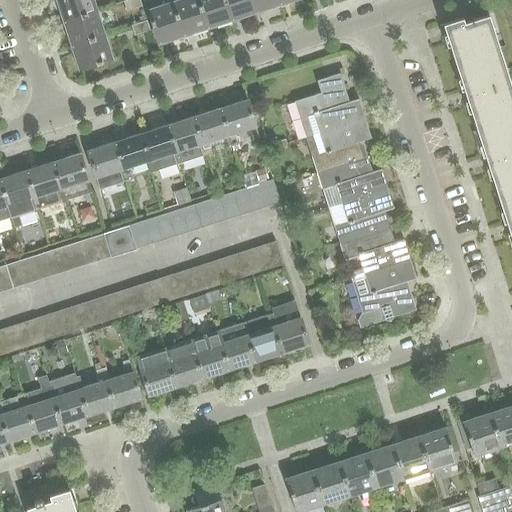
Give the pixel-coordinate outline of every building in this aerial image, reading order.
[(54,0),(62,23),(97,12),(92,0),(54,0)] [(130,0),(124,2),(127,12),(142,7),(139,0),(130,0)] [(206,29),(196,0),(180,0),(171,3),(182,36),(206,29)] [(231,21),(223,0),(196,0),(206,29),(231,21)] [(250,0),(223,0),(231,21),(255,13),(250,0)] [(250,0),(255,13),(279,5),(277,0),(250,0)] [(182,36),(171,3),(147,11),(158,44),(182,36)] [(62,23),(70,48),(105,36),(97,12),(62,23)] [(456,62),(498,48),(487,14),(464,22),(462,16),(439,24),(442,34),(446,33),(456,62)] [(131,27),(135,37),(150,31),(147,22),(131,27)] [(78,70),(112,59),(105,36),(70,48),(78,70)] [(511,116),(511,89),(498,48),(456,62),(465,90),(461,92),(464,101),(468,100),(477,128),(511,116)] [(313,114),(319,132),(363,118),(357,98),(348,101),(339,73),(316,80),(320,93),(294,101),(300,118),(313,114)] [(246,98),(219,107),(228,135),(224,136),(228,147),(238,144),(234,133),(255,127),(246,98)] [(219,107),(192,115),(202,144),(198,145),(201,155),(211,152),(208,142),(224,136),(228,135),(219,107)] [(192,115),(165,124),(175,153),(172,154),(175,164),(184,161),(181,151),(198,145),(202,144),(192,115)] [(511,189),(511,116),(477,128),(486,156),(482,157),(485,167),(489,166),(499,194),(511,189)] [(312,155),(317,172),(366,156),(361,140),(370,137),(363,118),(319,132),(325,151),(312,155)] [(158,169),(175,164),(172,154),(175,153),(165,124),(139,133),(148,161),(145,162),(148,172),(158,169)] [(122,169),(119,171),(122,181),(131,178),(128,168),(145,162),(148,161),(139,133),(113,141),(122,169)] [(278,147),(275,138),(261,142),(264,151),(278,147)] [(103,176),(119,171),(122,169),(113,141),(86,150),(95,178),(96,177),(100,189),(106,187),(103,176)] [(78,153),(51,161),(60,190),(56,191),(60,201),(91,191),(78,153)] [(337,184),(343,202),(386,188),(380,169),(370,172),(366,156),(317,172),(323,189),(337,184)] [(51,161),(25,170),(33,197),(29,199),(33,210),(60,201),(56,191),(60,190),(51,161)] [(268,179),(264,169),(255,172),(259,183),(268,179)] [(33,197),(25,170),(0,177),(0,183),(7,206),(3,208),(7,218),(17,215),(13,204),(29,199),(33,197)] [(272,180),(260,184),(266,206),(279,202),(272,180)] [(260,184),(247,188),(254,210),(266,206),(260,184)] [(247,188),(233,192),(240,214),(254,210),(247,188)] [(335,226),(340,242),(388,226),(383,210),(393,207),(386,188),(343,202),(349,221),(335,226)] [(511,189),(499,194),(508,223),(504,224),(507,233),(511,232),(511,234),(511,189)] [(188,191),(174,196),(177,205),(191,201),(188,191)] [(233,192),(220,196),(227,219),(240,214),(233,192)] [(220,196),(208,200),(215,223),(227,219),(220,196)] [(208,200),(194,205),(201,227),(215,223),(208,200)] [(194,205),(181,209),(188,231),(201,227),(194,205)] [(181,209),(168,213),(175,235),(188,231),(181,209)] [(168,213),(155,217),(162,240),(175,235),(168,213)] [(162,240),(155,217),(141,221),(149,244),(162,240)] [(141,221),(127,226),(135,248),(149,244),(141,221)] [(103,234),(110,256),(135,248),(127,226),(103,234)] [(360,254),(366,272),(409,258),(402,239),(394,242),(388,226),(340,242),(346,258),(360,254)] [(99,260),(110,256),(103,234),(91,238),(99,260)] [(91,238),(79,241),(86,264),(99,260),(91,238)] [(270,267),(282,263),(274,240),(263,244),(270,267)] [(79,241),(67,245),(74,268),(86,264),(79,241)] [(270,267),(263,244),(252,248),(259,271),(270,267)] [(67,245),(54,249),(62,272),(74,268),(67,245)] [(259,271),(252,248),(240,252),(248,274),(259,271)] [(54,249),(42,253),(50,276),(62,272),(54,249)] [(248,274),(240,252),(229,255),(236,278),(248,274)] [(42,253),(29,257),(37,280),(50,276),(42,253)] [(236,278),(229,255),(217,259),(225,282),(236,278)] [(29,257),(17,261),(25,284),(37,280),(29,257)] [(393,317),(416,309),(406,280),(415,277),(409,258),(366,272),(371,290),(357,295),(363,312),(362,312),(358,320),(360,327),(385,319),(385,320),(390,320),(393,317)] [(225,282),(217,259),(206,263),(213,286),(225,282)] [(17,261),(5,265),(12,288),(25,284),(17,261)] [(213,286),(206,263),(195,266),(202,289),(213,286)] [(5,265),(0,266),(0,292),(12,288),(5,265)] [(202,289),(195,266),(183,270),(191,293),(202,289)] [(191,293),(183,270),(172,274),(179,297),(191,293)] [(179,297),(172,274),(160,277),(168,300),(179,297)] [(168,300),(160,277),(149,281),(156,304),(168,300)] [(156,304),(149,281),(138,285),(145,308),(156,304)] [(145,308),(138,285),(126,289),(134,311),(145,308)] [(134,311),(126,289),(115,292),(122,315),(134,311)] [(122,315),(115,292),(103,296),(111,319),(122,315)] [(111,319),(103,296),(92,300),(99,322),(111,319)] [(99,322),(92,300),(80,303),(88,326),(99,322)] [(88,326),(80,303),(69,307),(76,330),(88,326)] [(273,312),(269,314),(281,352),(308,343),(299,315),(298,316),(295,305),(290,307),(294,318),(277,323),(273,312)] [(76,330),(69,307),(58,311),(65,334),(76,330)] [(65,334),(58,311),(46,314),(54,337),(65,334)] [(54,337),(46,314),(35,318),(42,341),(54,337)] [(247,321),(243,322),(255,360),(281,352),(269,314),(264,316),(267,326),(250,332),(247,321)] [(42,341),(35,318),(23,322),(31,345),(42,341)] [(31,345),(23,322),(12,326),(19,348),(31,345)] [(220,330),(217,331),(229,369),(255,360),(243,322),(237,324),(241,335),(224,340),(220,330)] [(19,348),(12,326),(1,329),(8,352),(19,348)] [(0,354),(8,352),(1,329),(0,329),(0,354)] [(194,338),(191,340),(203,377),(229,369),(217,331),(211,333),(214,343),(198,349),(194,338)] [(167,347),(164,348),(177,386),(203,377),(191,340),(184,342),(188,352),(171,358),(167,347)] [(54,344),(59,359),(69,356),(64,341),(54,344)] [(150,395),(177,386),(164,348),(158,350),(162,361),(141,368),(150,395)] [(105,368),(102,369),(114,406),(142,397),(133,371),(132,371),(128,360),(123,362),(126,372),(109,378),(105,368)] [(79,376),(76,377),(88,415),(114,406),(102,369),(96,371),(99,381),(83,386),(79,376)] [(52,385),(49,386),(61,423),(88,415),(76,377),(70,379),(74,389),(56,395),(52,385)] [(26,393),(22,394),(35,432),(61,423),(49,386),(43,388),(46,398),(30,403),(26,393)] [(0,415),(8,441),(35,432),(22,394),(15,396),(20,407),(3,412),(0,402),(0,415)] [(511,403),(490,411),(501,446),(511,442),(511,403)] [(473,456),(501,446),(490,411),(462,420),(473,456)] [(0,443),(8,441),(0,415),(0,443)] [(418,433),(430,469),(455,461),(444,425),(418,433)] [(403,478),(430,469),(418,433),(392,442),(403,478)] [(377,487),(403,478),(392,442),(365,451),(377,487)] [(350,495),(377,487),(365,451),(339,460),(350,495)] [(324,504),(350,495),(339,460),(312,468),(324,504)] [(296,511),(299,511),(324,504),(312,468),(285,477),(296,511)] [(511,511),(511,485),(501,489),(508,511),(511,511)] [(24,508),(25,511),(74,511),(70,499),(74,498),(71,489),(48,496),(50,501),(42,503),(41,498),(32,501),(34,505),(24,508)] [(489,493),(495,511),(508,511),(501,489),(489,493)] [(478,496),(482,511),(495,511),(489,493),(478,496)] [(185,510),(185,511),(224,511),(220,498),(185,510)] [(461,511),(473,511),(469,499),(458,503),(461,511)] [(461,511),(458,503),(447,506),(448,511),(461,511)]
